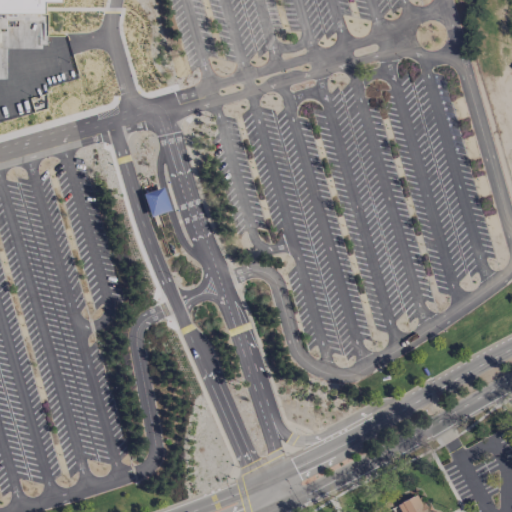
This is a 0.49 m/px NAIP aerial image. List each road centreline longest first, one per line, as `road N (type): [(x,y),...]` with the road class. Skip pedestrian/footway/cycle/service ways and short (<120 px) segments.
road 1 (residential): [(114,124),(186,329),(251,465),(270,479)]
road 2 (residential): [(270,479),(276,453),(261,399),(162,110)]
road 3 (secondary): [(259,511),(511,379)]
road 4 (secondary): [(511,351),(270,479)]
road 5 (tertiary): [(400,413),(368,408),(308,440),(290,439),(261,399)]
